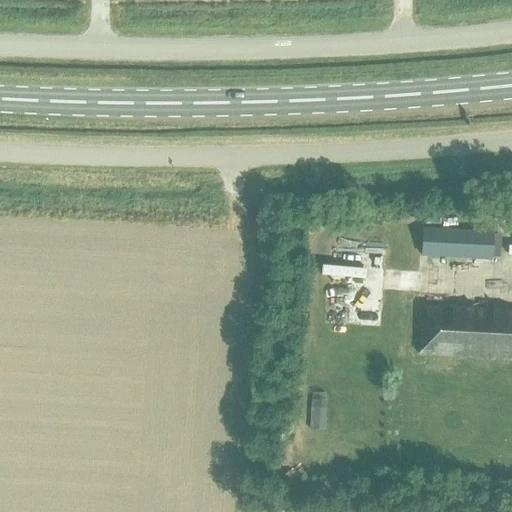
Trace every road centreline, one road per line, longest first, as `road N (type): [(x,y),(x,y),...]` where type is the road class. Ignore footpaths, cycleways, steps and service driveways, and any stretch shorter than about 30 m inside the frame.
road 1 (unclassified): [(0,44),(235,49),(511,30)]
road 2 (primary): [(0,99),(257,102),(511,85)]
road 3 (unclassified): [(0,152),(252,156),(511,141)]
